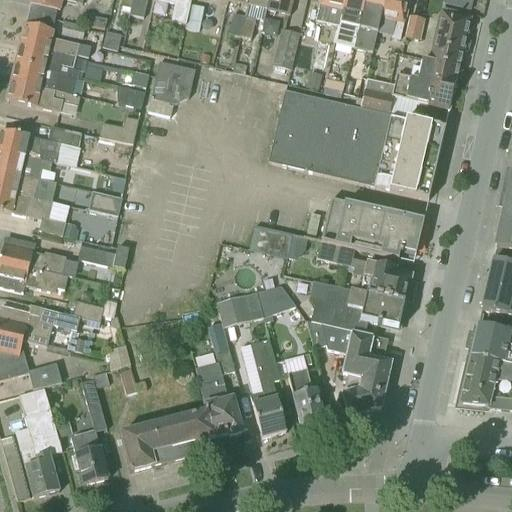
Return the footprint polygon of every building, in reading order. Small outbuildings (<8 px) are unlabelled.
[(84,0),(31,0),(30,4),(59,10),(61,4),(82,9),(84,0)] [(123,0),(121,10),(131,12),(133,0),(123,0)] [(143,21),(147,0),(133,0),(131,12),(130,18),(143,21)] [(153,0),(153,3),(174,8),(170,25),(185,28),(189,8),(190,0),(153,0)] [(228,0),(227,4),(247,8),(249,0),(228,0)] [(269,0),(249,0),(247,8),(265,13),(266,14),(269,0)] [(269,0),(266,14),(289,19),(293,0),(269,0)] [(321,0),(316,25),(337,30),(333,47),(334,47),(345,0),(321,0)] [(345,0),(334,47),(353,51),(364,0),(345,0)] [(384,0),(364,0),(353,51),(372,56),(380,23),(384,0)] [(400,0),(384,0),(380,23),(394,26),(390,43),(398,45),(407,4),(401,0),(400,0)] [(471,13),(474,0),(443,0),(442,5),(471,13)] [(184,31),(198,34),(203,11),(189,8),(185,28),(184,31)] [(130,18),(131,12),(121,10),(119,20),(128,21),(129,18),(130,18)] [(442,11),(439,25),(432,55),(430,54),(428,64),(458,72),(461,57),(468,55),(470,47),(464,42),(468,25),(455,22),(457,14),(442,11)] [(245,20),(232,17),(227,38),(240,41),(245,20)] [(424,22),(409,19),(405,41),(419,44),(424,22)] [(106,23),(93,20),(90,29),(103,32),(106,23)] [(245,20),(240,41),(250,43),(255,22),(245,20)] [(279,24),(265,21),(264,24),(261,36),(276,39),(279,24)] [(85,30),(64,25),(60,39),(82,44),(85,30)] [(25,27),(20,48),(87,64),(90,51),(52,42),(54,34),(25,27)] [(280,33),(272,70),(290,74),(298,37),(280,33)] [(116,55),(118,49),(121,39),(107,35),(104,52),(116,55)] [(20,48),(16,67),(79,82),(81,75),(84,75),(87,64),(20,48)] [(460,82),(462,73),(458,72),(428,64),(422,63),(420,71),(412,69),(409,82),(452,92),(455,81),(460,82)] [(75,100),(79,82),(16,67),(12,85),(79,102),(80,101),(75,100)] [(158,67),(150,103),(173,108),(174,109),(188,102),(194,75),(158,67)] [(116,85),(145,92),(148,79),(127,74),(119,72),(116,85)] [(322,78),(310,75),(306,90),(318,94),(322,78)] [(452,92),(409,82),(396,79),(394,89),(392,101),(364,94),(360,113),(388,119),(392,101),(447,114),(452,92)] [(352,85),(344,83),(341,96),(349,98),(352,85)] [(392,101),(394,89),(366,83),(364,94),(392,101)] [(79,102),(12,85),(7,105),(59,117),(62,107),(77,111),(79,102)] [(325,98),(337,100),(339,91),(327,89),(325,98)] [(140,113),(144,98),(116,91),(115,94),(117,107),(140,113)] [(360,113),(284,96),(274,135),(267,168),(427,203),(443,132),(388,119),(360,113)] [(170,121),(173,108),(150,103),(148,116),(170,121)] [(132,148),(137,124),(124,121),(122,131),(101,127),(98,141),(132,148)] [(0,134),(0,135),(0,154),(51,167),(51,166),(55,167),(60,148),(77,152),(81,138),(50,131),(47,145),(29,141),(29,140),(0,134)] [(49,176),(51,167),(0,154),(0,175),(55,188),(55,187),(39,183),(41,174),(49,176)] [(511,171),(511,172),(503,212),(511,213),(511,171)] [(0,194),(50,207),(55,188),(0,175),(0,194)] [(50,207),(0,194),(0,215),(12,218),(12,217),(25,220),(25,218),(42,222),(38,235),(61,240),(65,227),(46,223),(50,207)] [(96,217),(117,222),(121,204),(100,199),(96,217)] [(422,224),(329,203),(319,246),(353,254),(413,268),(422,224)] [(511,213),(503,212),(494,251),(491,264),(511,268),(511,213)] [(76,230),(65,227),(61,240),(76,243),(78,233),(75,232),(76,230)] [(287,263),(292,241),(253,231),(248,255),(287,263)] [(2,248),(0,257),(0,265),(66,282),(67,280),(61,279),(65,262),(44,257),(43,259),(33,257),(35,248),(23,245),(22,249),(12,246),(11,251),(2,248)] [(360,296),(404,306),(410,282),(394,278),(394,274),(351,264),(353,254),(319,246),(316,262),(336,267),(335,268),(354,272),(353,278),(363,281),(360,296)] [(117,249),(114,258),(111,271),(123,274),(128,252),(117,249)] [(111,271),(114,258),(80,250),(77,262),(111,271)] [(511,268),(491,264),(480,315),(511,321),(511,268)] [(63,294),(66,282),(0,265),(0,291),(22,298),(24,290),(53,298),(55,292),(63,294)] [(313,311),(311,326),(364,338),(365,337),(367,326),(377,328),(377,330),(380,331),(380,330),(398,333),(404,306),(360,296),(312,286),(308,302),(313,311)] [(256,296),(263,321),(272,318),(294,310),(281,291),(279,290),(256,296)] [(223,332),(263,321),(256,296),(216,307),(223,332)] [(71,321),(79,323),(99,328),(102,312),(76,304),(71,321)] [(0,339),(22,345),(22,344),(34,348),(46,350),(52,329),(75,335),(79,323),(71,321),(41,313),(39,320),(0,309),(0,339)] [(197,316),(184,319),(187,329),(199,326),(197,316)] [(273,324),(272,318),(263,322),(264,327),(273,324)] [(326,354),(345,358),(340,379),(346,380),(343,396),(342,396),(347,420),(380,412),(383,397),(391,366),(390,365),(392,358),(384,357),(388,342),(365,337),(364,338),(311,326),(306,325),(313,351),(325,348),(326,354)] [(469,360),(511,369),(511,337),(476,329),(469,360)] [(56,367),(28,375),(22,356),(20,356),(22,345),(0,339),(0,385),(28,377),(32,394),(61,386),(56,367)] [(86,357),(89,346),(78,343),(75,354),(86,357)] [(260,443),(286,436),(272,386),(280,384),(279,380),(276,366),(270,343),(251,348),(263,397),(250,400),(260,443)] [(217,368),(221,379),(234,375),(228,354),(214,358),(217,368)] [(316,393),(312,394),(306,373),(303,359),(283,364),(287,378),(291,394),(302,432),(324,427),(316,393)] [(464,385),(511,395),(511,369),(469,360),(464,385)] [(287,378),(283,364),(276,366),(279,380),(287,378)] [(207,415),(214,441),(228,438),(229,440),(241,437),(232,401),(226,402),(221,379),(217,368),(195,373),(197,381),(204,407),(206,415),(207,415)] [(146,392),(144,385),(136,388),(130,373),(119,377),(126,399),(146,392)] [(91,380),(92,384),(94,393),(108,389),(105,377),(91,380)] [(98,407),(94,393),(92,384),(80,387),(87,410),(98,407)] [(511,413),(511,395),(464,385),(458,410),(511,413)] [(19,402),(25,424),(32,452),(20,455),(32,503),(59,495),(49,459),(61,456),(45,395),(19,402)] [(205,444),(214,441),(207,415),(206,415),(204,407),(201,408),(203,415),(119,436),(129,477),(208,457),(205,444)] [(68,423),(53,427),(57,440),(72,437),(68,423)] [(99,451),(95,436),(94,434),(80,438),(70,441),(75,460),(71,461),(74,474),(78,473),(82,489),(108,482),(100,450),(99,451)] [(30,501),(17,454),(13,439),(0,442),(4,458),(17,505),(30,501)]
